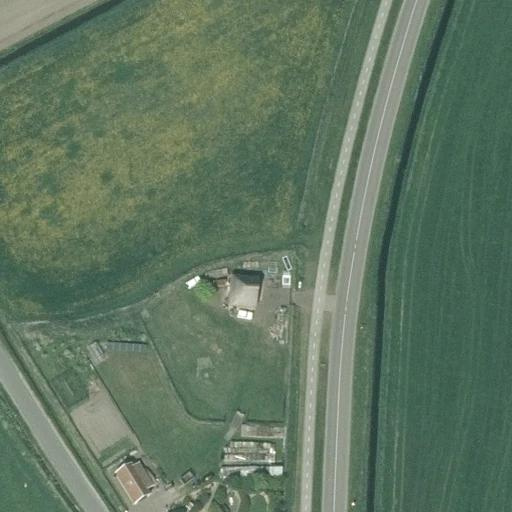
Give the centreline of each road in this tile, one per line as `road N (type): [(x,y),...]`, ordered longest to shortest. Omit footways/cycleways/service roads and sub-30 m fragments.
road 1 (tertiary): [(335,511),(343,334),(366,187),(419,0)]
road 2 (unclassified): [(97,511),(0,364)]
